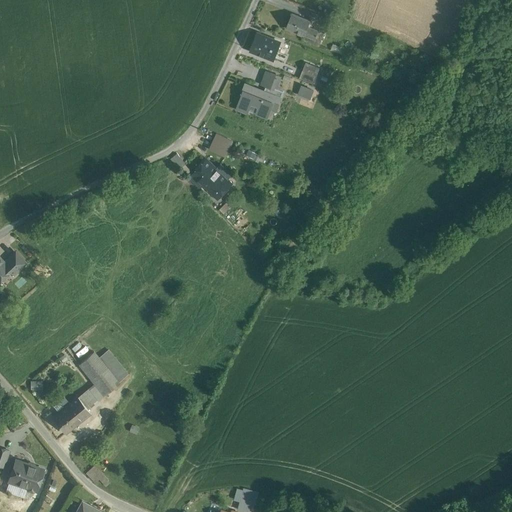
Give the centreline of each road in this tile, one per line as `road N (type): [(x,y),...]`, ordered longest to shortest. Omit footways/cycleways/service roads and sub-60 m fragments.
road 1 (residential): [(254,0),(186,137),(0,233)]
road 2 (unclassified): [(0,383),(90,488),(133,511)]
